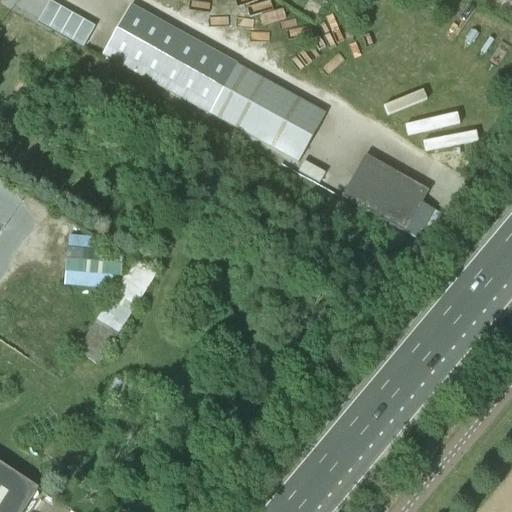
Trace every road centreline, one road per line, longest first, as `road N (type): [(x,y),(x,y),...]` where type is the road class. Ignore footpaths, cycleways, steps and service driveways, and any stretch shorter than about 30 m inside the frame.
road 1 (motorway): [(287,511),(511,246)]
road 2 (residential): [(403,511),(511,378)]
